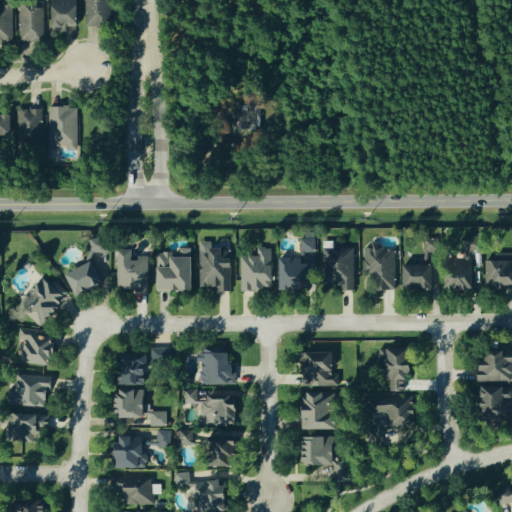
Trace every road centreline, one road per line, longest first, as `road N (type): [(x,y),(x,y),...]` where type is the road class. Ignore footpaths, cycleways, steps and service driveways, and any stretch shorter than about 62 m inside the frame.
road 1 (tertiary): [(511,202),(0,203)]
road 2 (residential): [(99,334),(125,325),(511,320)]
road 3 (tertiary): [(140,0),(142,202)]
road 4 (residential): [(99,334),(84,364),(80,511)]
road 5 (residential): [(267,327),(269,495)]
road 6 (residential): [(511,449),(457,463),(364,511)]
road 7 (residential): [(443,321),(443,397),(457,463)]
